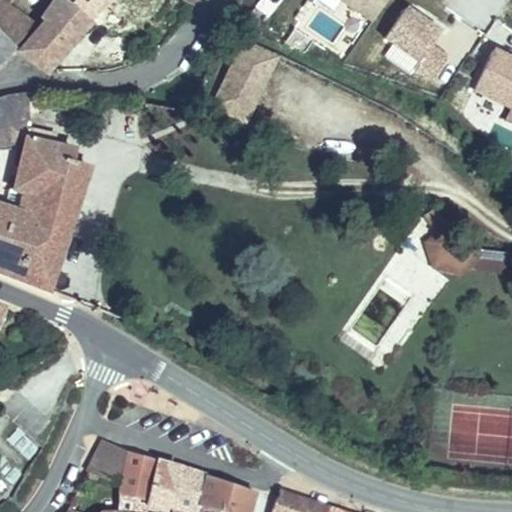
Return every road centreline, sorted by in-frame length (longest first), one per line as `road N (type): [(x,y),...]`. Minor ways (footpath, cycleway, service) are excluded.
road 1 (tertiary): [(455,511),(340,479),(116,346)]
road 2 (residential): [(0,89),(155,73),(215,0)]
road 3 (residential): [(116,346),(36,511)]
road 4 (tertiary): [(116,346),(0,286)]
